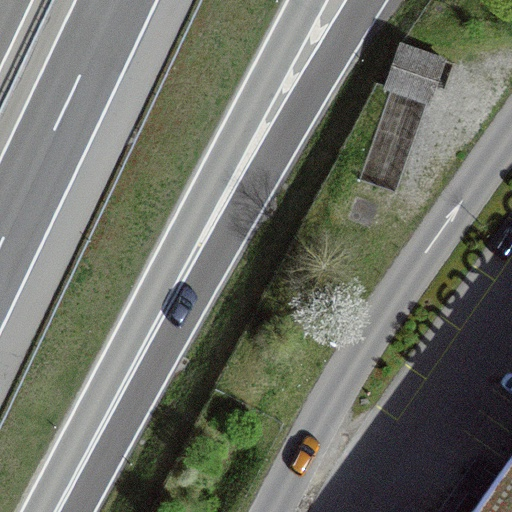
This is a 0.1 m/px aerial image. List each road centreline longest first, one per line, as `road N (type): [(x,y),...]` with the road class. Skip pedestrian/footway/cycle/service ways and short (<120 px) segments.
road 1 (motorway): [(58,511),(198,246)]
road 2 (motorway): [(198,246),(367,0)]
road 3 (motorway): [(0,245),(115,0)]
road 4 (motorway): [(198,246),(306,0)]
